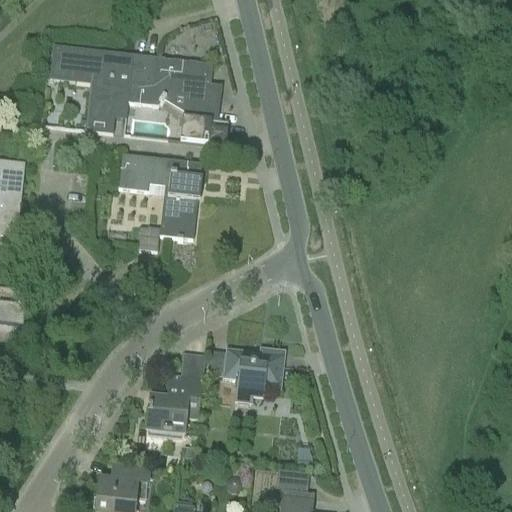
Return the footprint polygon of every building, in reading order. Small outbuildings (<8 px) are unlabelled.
[(49,80),(49,84),(76,87),(76,80),(89,81),(89,88),(83,135),(112,138),(112,137),(111,137),(113,120),(126,121),(127,108),(129,88),(132,60),(130,60),(120,59),(120,64),(107,63),(107,58),(52,52),(49,80)] [(132,60),(127,108),(157,111),(160,108),(167,99),(184,101),(179,146),(224,151),(227,127),(211,125),(214,90),(209,89),(211,69),(132,60)] [(121,160),(118,193),(148,197),(149,189),(164,191),(159,234),(146,233),(146,234),(139,233),(138,240),(137,249),(136,255),(156,257),(158,241),(176,243),(176,246),(182,246),(182,243),(192,245),(196,204),(192,203),(194,184),(199,185),(199,183),(200,171),(200,169),(161,164),(121,160)] [(16,235),(20,199),(13,198),(14,190),(21,191),(23,169),(7,167),(7,174),(0,173),(0,246),(15,248),(15,247),(8,246),(9,234),(16,235)] [(22,320),(23,310),(20,310),(21,295),(0,293),(0,373),(13,374),(19,319),(22,320)] [(225,353),(222,382),(221,384),(234,385),(233,391),(235,391),(234,405),(251,407),(252,402),(262,403),(263,394),(280,396),(285,355),(264,353),(263,360),(258,359),(258,357),(225,353)] [(181,439),(181,442),(183,442),(185,422),(196,424),(194,443),(195,444),(204,361),(183,359),(181,381),(169,380),(166,404),(150,402),(146,438),(147,438),(147,434),(162,436),(162,438),(170,439),(170,438),(181,439)] [(182,452),(181,462),(191,463),(192,453),(182,452)] [(95,511),(132,511),(133,506),(144,507),(148,473),(113,469),(111,487),(98,486),(95,511)] [(311,495),(312,476),(280,474),(279,493),(311,495)] [(281,495),(279,511),(311,511),(313,499),(306,498),(281,495)]
